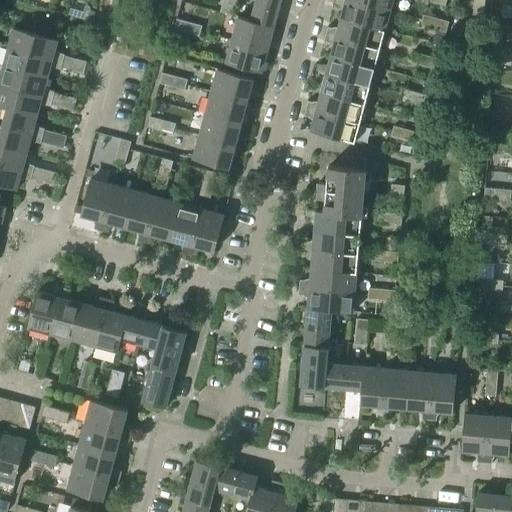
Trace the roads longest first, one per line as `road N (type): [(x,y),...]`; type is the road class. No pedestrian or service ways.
road 1 (residential): [(452,471),(438,488),(352,481),(219,443)]
road 2 (residential): [(269,205),(266,174),(314,0)]
road 3 (residential): [(245,290),(60,237)]
road 4 (residential): [(110,64),(98,110),(87,121),(60,237)]
road 5 (residential): [(219,443),(238,384),(251,299),(245,290)]
road 6 (unknown): [(166,432),(207,279)]
road 7 (residential): [(138,511),(166,432),(219,443)]
